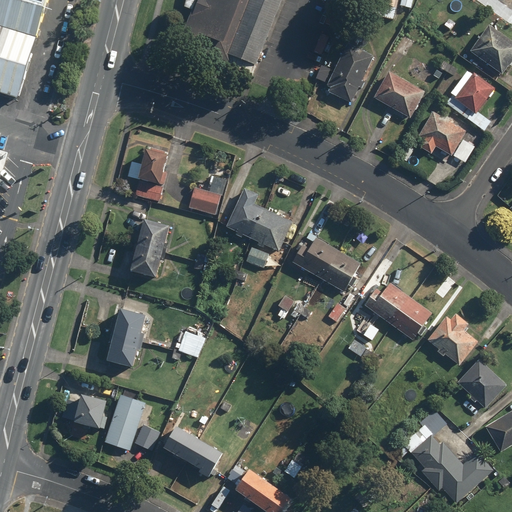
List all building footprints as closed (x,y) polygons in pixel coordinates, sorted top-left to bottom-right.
[(0,0),(0,26),(37,38),(48,0),(0,0)] [(248,0),(196,0),(180,43),(224,61),(248,0)] [(280,0),(250,0),(228,56),(254,66),(280,0)] [(371,0),(368,14),(395,20),(398,6),(412,9),(414,0),(371,0)] [(511,0),(491,0),(505,10),(511,0)] [(342,20),(338,29),(353,35),(357,27),(342,20)] [(511,62),(511,39),(492,24),(472,50),(503,74),(511,62)] [(0,96),(17,101),(37,38),(0,26),(0,96)] [(359,88),(363,90),(367,81),(363,79),(375,57),(350,43),(328,86),(353,99),(359,88)] [(335,66),(341,50),(331,47),(326,63),(335,66)] [(387,71),(374,97),(412,116),(425,89),(387,71)] [(496,89),(475,73),(456,99),(478,115),(496,89)] [(463,139),(468,130),(434,111),(415,145),(434,156),(438,148),(466,163),(475,146),(463,139)] [(171,153),(148,148),(141,179),(164,184),(171,153)] [(137,181),(134,194),(161,201),(165,188),(137,181)] [(196,187),(190,207),(218,216),(224,197),(196,187)] [(261,194),(249,188),(229,226),(280,252),(295,223),(257,203),(261,194)] [(160,278),(172,226),(147,220),(135,273),(160,278)] [(305,246),(295,263),(345,292),(362,263),(319,238),(312,250),(305,246)] [(270,255),(252,247),(246,261),(264,269),(270,255)] [(378,287),(366,304),(415,340),(435,312),(394,283),(387,293),(378,287)] [(288,296),(281,305),(289,311),(296,302),(288,296)] [(298,303),(295,309),(310,318),(313,312),(298,303)] [(348,309),(339,303),(330,315),(339,321),(348,309)] [(149,313),(121,306),(111,343),(114,343),(109,360),(135,367),(149,313)] [(447,316),(428,339),(460,366),(481,341),(466,329),(470,324),(458,314),(453,320),(447,316)] [(356,340),(350,348),(361,357),(368,348),(356,340)] [(509,384),(480,358),(457,383),(486,409),(509,384)] [(103,427),(110,399),(85,393),(83,402),(67,398),(62,416),(103,427)] [(148,400),(122,393),(108,441),(134,449),(148,400)] [(442,443),(435,435),(448,425),(436,409),(422,420),(433,434),(413,451),(457,502),(495,470),(479,452),(465,464),(445,441),(442,443)] [(504,452),(511,447),(511,410),(487,426),(504,452)] [(161,431),(145,425),(137,445),(153,452),(161,431)] [(200,472),(211,478),(225,454),(177,426),(164,447),(202,469),(200,472)] [(288,511),(297,499),(252,468),(244,481),(241,478),(234,487),(270,511),(288,511)] [(357,487),(351,496),(369,507),(375,498),(357,487)]
